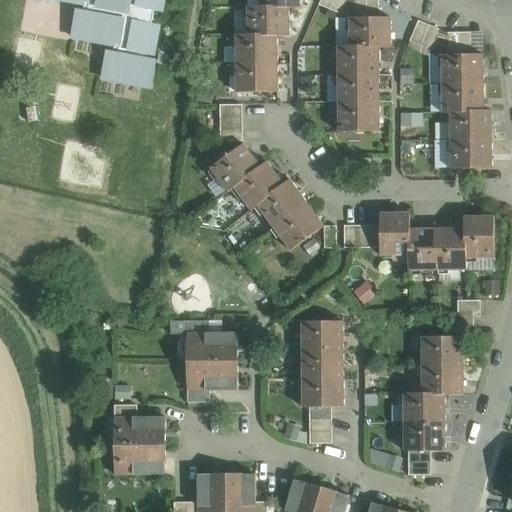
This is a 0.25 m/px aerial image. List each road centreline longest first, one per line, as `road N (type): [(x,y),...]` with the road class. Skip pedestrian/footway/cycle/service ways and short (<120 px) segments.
road 1 (residential): [(198,441),(255,440),(473,506)]
road 2 (residential): [(511,191),(338,190),(294,129)]
road 3 (residential): [(511,370),(473,506)]
